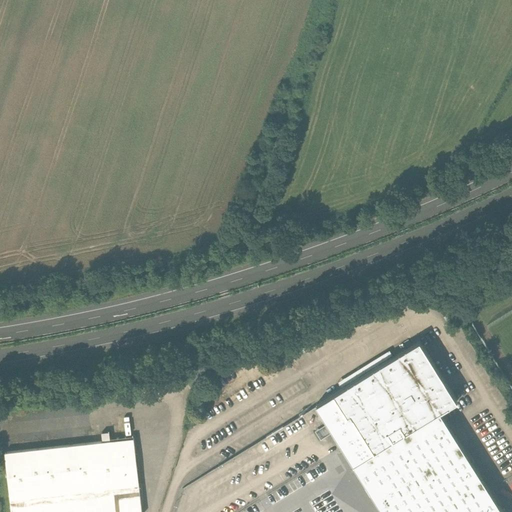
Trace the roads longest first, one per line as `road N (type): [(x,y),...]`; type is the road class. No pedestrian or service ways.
road 1 (motorway): [(511,173),(255,277),(137,311),(0,336)]
road 2 (motorway): [(0,357),(261,296),(511,196)]
road 3 (track): [(312,0),(225,237)]
road 4 (unknown): [(313,457),(293,429),(204,487),(187,511)]
